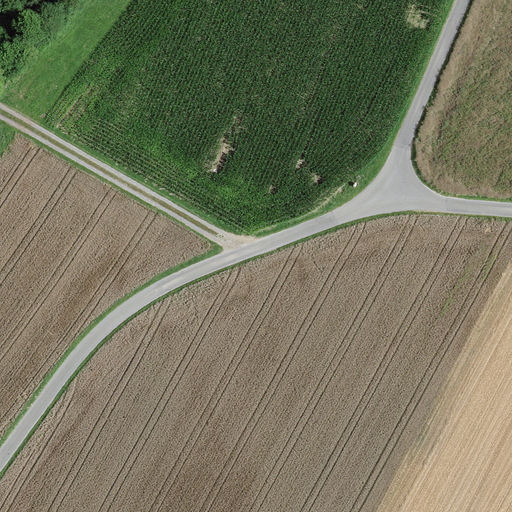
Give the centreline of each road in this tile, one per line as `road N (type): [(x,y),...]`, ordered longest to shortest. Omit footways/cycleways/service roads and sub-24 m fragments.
road 1 (unclassified): [(394,198),(226,259),(87,348),(0,464)]
road 2 (residential): [(465,0),(417,99),(394,198)]
